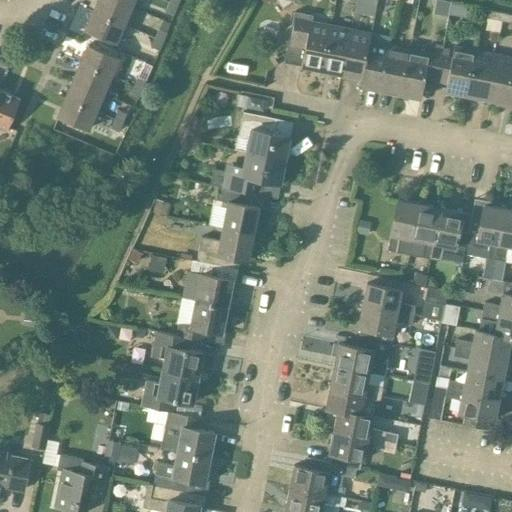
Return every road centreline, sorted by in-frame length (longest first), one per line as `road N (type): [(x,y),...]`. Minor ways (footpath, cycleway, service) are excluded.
road 1 (residential): [(245,511),(287,289),(312,261),(351,126)]
road 2 (residential): [(511,146),(482,150),(351,126)]
